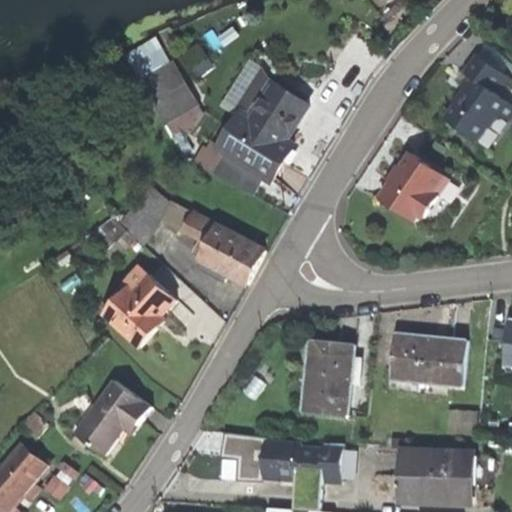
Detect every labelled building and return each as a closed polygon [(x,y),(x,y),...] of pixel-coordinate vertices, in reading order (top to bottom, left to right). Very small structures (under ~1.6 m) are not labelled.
[(501,114),(508,119),(511,113),(511,102),(495,90),(503,80),(507,74),(481,55),(472,67),(468,72),(472,75),(464,86),(469,90),(449,117),(480,140),(491,124),(493,126),(501,114)] [(289,140),(311,107),(275,84),(268,68),(240,111),(244,114),(222,148),(227,151),(214,173),(253,195),(265,176),(274,182),(286,163),(298,145),(289,140)] [(511,82),(511,76),(507,74),(503,80),(510,85),(511,82)] [(448,177),(413,154),(398,177),(383,199),(418,222),(422,216),(427,219),(442,196),(438,193),(448,177)] [(453,180),(448,177),(438,193),(442,196),(453,180)] [(126,221),(121,225),(144,245),(167,219),(177,207),(155,189),(126,221)] [(106,211),(121,225),(126,221),(111,205),(106,211)] [(186,228),(195,213),(179,205),(177,207),(167,219),(184,232),(186,228)] [(211,241),(219,226),(195,213),(186,228),(211,241)] [(268,251),(219,226),(211,241),(201,259),(205,261),(231,275),(250,285),(257,272),(268,251)] [(227,283),(231,275),(205,261),(201,269),(227,283)] [(163,317),(178,301),(143,269),(109,305),(113,309),(107,315),(143,348),(160,329),(156,325),(163,317)] [(167,321),(163,317),(156,325),(160,329),(164,325),(167,321)] [(467,384),(472,340),(433,336),(400,333),(396,377),(467,384)] [(351,416),(359,344),(337,342),(315,340),(306,411),(351,416)] [(142,426),(155,409),(119,382),(80,435),(110,457),(120,442),(128,431),(135,421),(142,426)] [(452,408),(453,429),(481,428),(481,408),(452,408)] [(136,436),(142,426),(135,421),(128,431),(136,436)] [(266,483),(267,478),(269,443),(269,439),(227,433),(224,457),(241,460),(241,468),(240,481),(266,483)] [(303,445),(269,443),(267,478),(300,480),(327,481),(343,482),(345,445),(327,444),(327,449),(303,448),(303,445)] [(35,483),(50,465),(26,444),(0,474),(0,511),(9,511),(26,494),(35,483)] [(426,500),(474,501),(475,453),(406,451),(405,499),(426,500)] [(67,499),(84,469),(66,459),(50,489),(67,499)] [(325,511),(327,481),(300,480),(299,491),(298,510),(313,511),(325,511)] [(42,490),(35,483),(26,494),(33,500),(42,490)]
